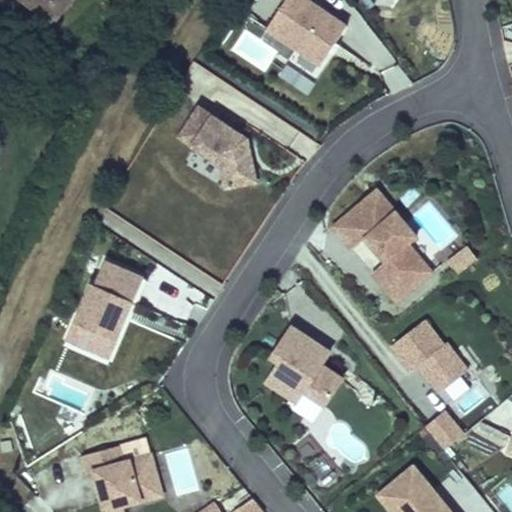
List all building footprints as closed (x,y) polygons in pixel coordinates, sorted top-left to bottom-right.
[(79,19),(53,0),(22,0),(10,17),(56,51),(79,19)] [(302,0),(288,0),(265,33),(320,69),(346,30),(302,0)] [(250,142),(200,106),(182,138),(218,170),(220,192),(258,187),(250,142)] [(377,193),(333,226),(351,254),(366,247),(379,268),(375,277),(392,307),(437,275),(414,249),(424,243),(377,193)] [(448,258),(458,273),(480,258),(470,243),(448,258)] [(148,279),(104,263),(64,344),(114,366),(148,279)] [(427,325),(389,350),(409,376),(419,372),(440,397),(470,370),(451,341),(444,345),(427,325)] [(332,355),(291,328),(269,362),(275,370),(264,389),(302,408),(306,400),(327,412),(348,384),(326,372),(332,355)] [(465,413),(484,398),(475,385),(455,400),(465,413)] [(451,409),(427,420),(439,447),(464,436),(451,409)] [(12,439),(1,441),(3,452),(14,450),(12,439)] [(121,448),(83,456),(98,511),(127,511),(167,500),(152,458),(126,459),(121,448)] [(448,511),(412,469),(377,500),(386,511),(448,511)] [(265,511),(253,496),(234,511),(265,511)]
